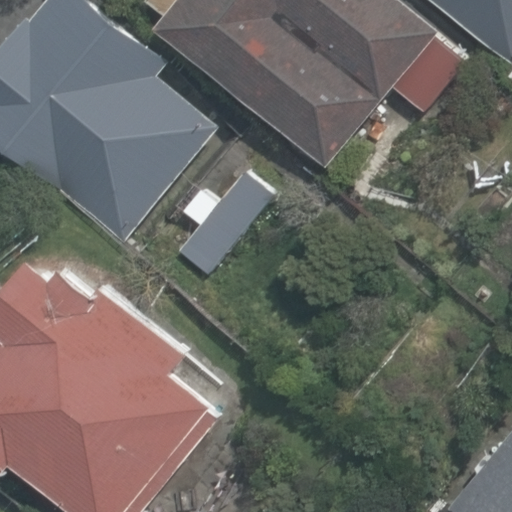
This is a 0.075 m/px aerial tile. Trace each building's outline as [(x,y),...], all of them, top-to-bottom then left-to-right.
[(169,57),(98,0),(30,0),(0,37),(0,140),(130,245),(226,126),(158,71),(169,57)] [(442,28),(408,0),(173,0),(156,21),(326,162),(442,28)] [(511,64),(511,0),(435,0),(511,65),(511,64)] [(227,143),(176,205),(193,220),(170,249),(205,278),(280,186),(227,143)] [(186,350),(66,248),(49,268),(27,250),(0,281),(0,441),(83,511),(114,511),(207,403),(168,370),(186,350)] [(511,511),(511,424),(447,505),(456,511),(511,511)]
